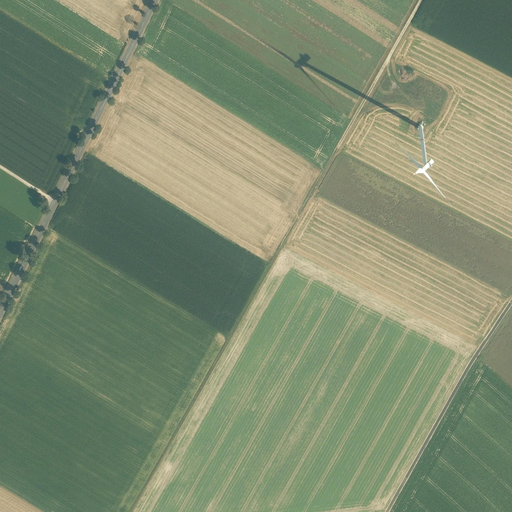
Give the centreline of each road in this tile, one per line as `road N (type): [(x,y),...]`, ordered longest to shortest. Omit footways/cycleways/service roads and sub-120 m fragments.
road 1 (track): [(371,90),(133,511)]
road 2 (secondary): [(155,0),(0,313)]
road 3 (track): [(388,511),(511,302)]
